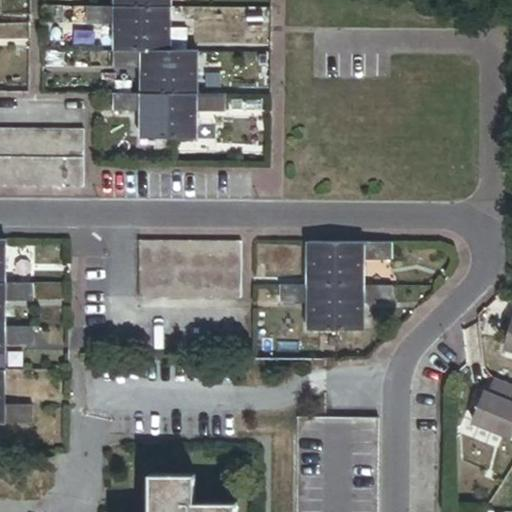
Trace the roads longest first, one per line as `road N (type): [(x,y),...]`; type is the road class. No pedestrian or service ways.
road 1 (residential): [(0,215),(491,216)]
road 2 (residential): [(491,216),(492,41),(315,42)]
road 3 (residential): [(394,511),(394,378),(408,349),(482,275),(491,216)]
